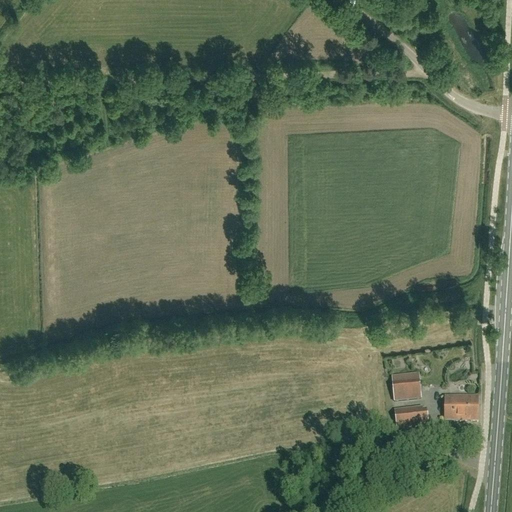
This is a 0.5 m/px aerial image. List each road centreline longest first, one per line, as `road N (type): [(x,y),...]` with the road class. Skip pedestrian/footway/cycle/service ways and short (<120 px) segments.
road 1 (track): [(426,72),(0,84)]
road 2 (secondary): [(491,511),(511,222)]
road 3 (unclassified): [(511,116),(464,105),(340,0)]
